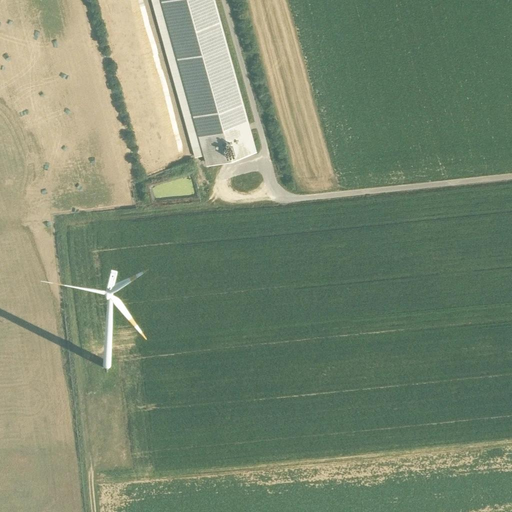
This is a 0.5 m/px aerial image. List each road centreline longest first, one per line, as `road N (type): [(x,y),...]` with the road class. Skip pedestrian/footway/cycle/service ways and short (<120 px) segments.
road 1 (track): [(511,176),(0,227)]
road 2 (track): [(264,158),(224,0)]
road 3 (track): [(84,410),(69,276)]
road 4 (track): [(111,407),(84,410),(94,511)]
road 5 (track): [(264,158),(218,173),(217,185),(221,193),(274,185)]
